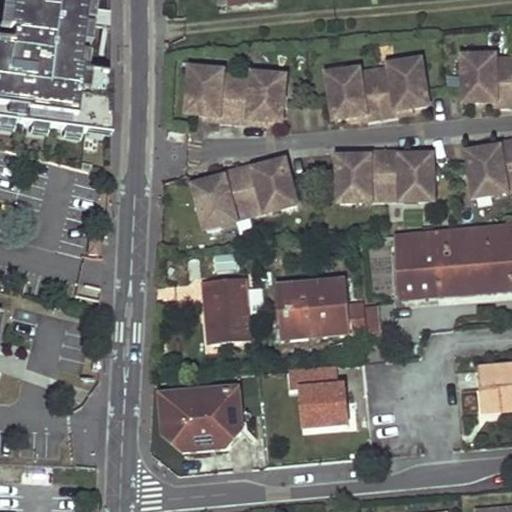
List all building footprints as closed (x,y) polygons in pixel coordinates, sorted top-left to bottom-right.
[(0,122),(111,137),(112,76),(77,72),(87,6),(111,9),(111,0),(12,0),(7,47),(0,45),(0,122)] [(218,0),(219,8),(231,7),(230,0),(218,0)] [(511,59),(483,60),(483,64),(498,63),(498,77),(511,76),(511,59)] [(482,104),(483,110),(511,109),(511,110),(511,76),(498,77),(498,63),(483,64),(483,60),(466,60),(466,78),(463,78),(464,90),(467,90),(467,97),(482,97),(482,104)] [(427,82),(423,64),(407,67),(407,71),(393,73),(395,86),(380,89),(364,91),(362,78),(347,80),(347,76),(331,78),(333,96),(330,96),(332,109),(335,108),(336,115),(351,113),(353,121),(354,125),(381,121),(381,122),(388,121),(388,120),(416,116),(415,111),(414,103),(429,101),(428,94),(431,93),(429,81),(427,82)] [(407,67),(377,71),(380,89),(395,86),(393,73),(407,71),(407,67)] [(380,89),(377,71),(347,76),(347,80),(362,78),(364,91),(380,89)] [(268,123),(269,116),(285,117),(285,110),(289,110),(289,98),(286,98),(288,80),(271,79),(271,83),(256,82),(255,95),(239,94),(224,93),(225,79),(210,78),(210,74),(194,72),(193,90),(190,89),(188,102),(191,102),(191,109),(206,110),(206,118),(205,123),(233,125),(233,126),(240,126),(240,125),(268,128),(268,123)] [(224,93),(239,94),(241,76),(210,74),(210,78),(225,79),(224,93)] [(271,79),(241,76),(239,94),(255,95),(256,82),(271,83),(271,79)] [(414,103),(415,111),(430,108),(429,101),(414,103)] [(190,116),(206,118),(206,110),(191,109),(190,116)] [(336,115),(337,123),(353,121),(351,113),(336,115)] [(269,116),(268,123),(284,124),(285,117),(269,116)] [(475,182),(478,200),(494,197),(494,194),(509,191),(506,178),(511,176),(511,144),(486,149),(487,154),(488,161),(472,164),(473,170),(471,171),(472,183),(475,182)] [(357,161),(357,168),(341,169),(341,176),(338,176),(338,188),(341,188),(342,206),(358,205),(358,201),(373,201),(373,187),(388,187),(404,187),(404,200),(419,200),(419,204),(436,204),(435,186),(438,186),(438,174),(435,174),(435,167),(419,167),(419,160),(419,155),(391,155),(391,154),(384,154),(384,155),(356,156),(357,161)] [(487,154),(471,156),(472,164),(488,161),(487,154)] [(435,159),(419,160),(419,167),(435,167),(435,159)] [(357,161),(341,161),(341,169),(357,168),(357,161)] [(283,212),(299,208),(295,190),(297,190),(294,178),(291,179),(289,172),(274,176),(273,169),(271,164),(244,172),(244,170),(237,172),(237,173),(210,181),(212,185),(214,193),(199,197),(200,203),(197,204),(200,216),(204,215),(208,232),(224,228),(223,224),(238,220),(234,207),(249,203),(264,199),(268,212),(282,208),(283,212)] [(288,165),(273,169),(274,176),(289,172),(288,165)] [(494,197),(511,194),(511,176),(506,178),(509,191),(494,194),(494,197)] [(212,185),(197,189),(199,197),(214,193),(212,185)] [(358,201),(358,205),(389,205),(388,187),(373,187),(373,201),(358,201)] [(388,187),(389,205),(419,204),(419,200),(404,200),(404,187),(388,187)] [(249,203),(253,220),(283,212),(282,208),(268,212),(264,199),(249,203)] [(224,228),(253,220),(249,203),(234,207),(238,220),(223,224),(224,228)] [(511,289),(511,228),(401,238),(406,300),(511,289)] [(101,244),(101,238),(91,237),(89,255),(99,256),(100,244),(101,244)] [(256,344),(250,281),(204,286),(205,302),(210,301),(214,349),(256,344)] [(353,305),(351,285),(281,291),(286,346),(356,339),(353,305)] [(353,305),(356,339),(369,338),(366,308),(366,304),(353,305)] [(380,339),(377,307),(366,308),(369,338),(369,339),(380,339)] [(511,368),(481,371),(486,418),(511,415),(511,368)] [(337,370),(289,375),(291,395),(302,394),(305,434),(350,430),(346,389),(339,390),(337,370)] [(248,435),(243,394),(167,402),(171,443),(187,458),(234,453),(248,435)]
